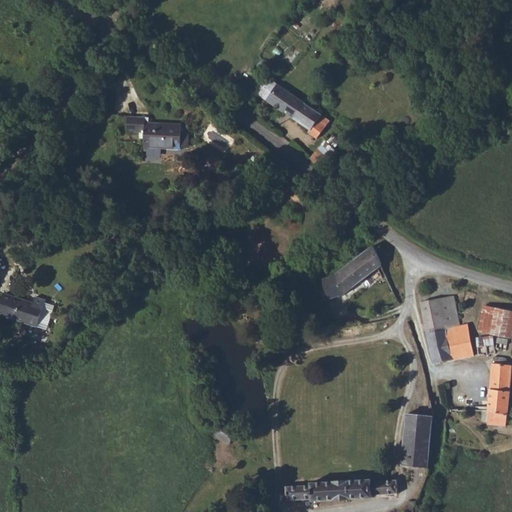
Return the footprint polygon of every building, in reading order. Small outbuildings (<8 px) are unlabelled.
[(263,57),(258,64),(265,69),(270,63),(263,57)] [(313,128),(312,130),(320,136),(332,117),(295,94),(297,93),(269,76),(258,92),(313,128)] [(135,119),(134,133),(150,134),(150,150),(186,152),(187,134),(187,127),(156,125),(156,119),(135,119)] [(320,136),(312,130),(309,135),(317,141),(320,136)] [(197,134),(187,134),(186,150),(196,150),(197,134)] [(327,140),(311,156),(323,167),(324,167),(339,150),(334,147),(340,140),(334,135),(329,141),(327,140)] [(340,258),(333,262),(343,292),(383,263),(375,246),(373,243),(340,258)] [(5,291),(0,307),(0,312),(39,326),(48,299),(37,295),(35,301),(5,291)] [(452,297),(419,300),(426,331),(458,325),(452,297)] [(511,310),(483,306),(480,332),(511,336),(511,310)] [(458,325),(426,331),(433,360),(470,355),(465,324),(458,325)] [(493,339),(475,339),(475,348),(493,347),(493,339)] [(485,357),(482,412),(483,414),(494,414),(506,415),(510,366),(508,365),(509,361),(502,357),(485,357)] [(402,465),(429,468),(435,417),(407,414),(402,465)] [(235,434),(222,427),(215,439),(228,446),(235,434)] [(311,483),(286,485),(287,498),(312,497),(313,499),(371,495),(372,493),(398,492),(398,479),(371,480),(370,478),(312,482),(311,483)]
